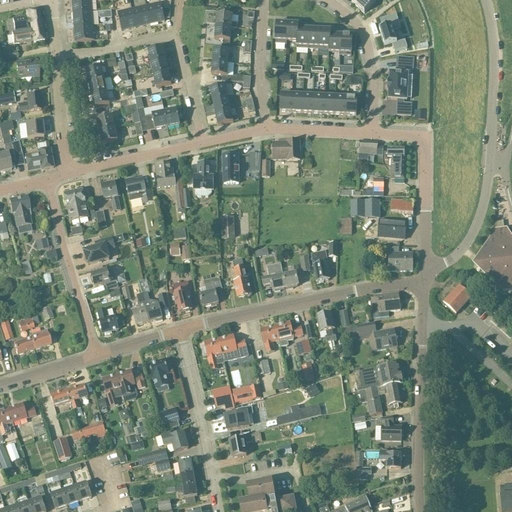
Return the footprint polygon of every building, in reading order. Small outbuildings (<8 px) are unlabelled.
[(72,0),(73,13),(92,12),(91,0),(72,0)] [(354,0),(352,2),(365,14),(376,1),(374,0),(354,0)] [(161,4),(146,7),(150,25),(165,22),(164,17),(162,8),(161,4)] [(146,7),(132,10),(136,28),(150,25),(146,7)] [(117,13),(120,25),(121,31),(136,28),(132,10),(117,13)] [(12,33),(12,34),(42,28),(39,11),(26,13),(27,17),(13,20),(14,33),(12,33)] [(92,12),(73,13),(74,28),(93,27),(92,12)] [(216,27),(231,29),(237,29),(238,17),(232,16),(217,14),(216,27)] [(383,30),(379,31),(381,36),(385,48),(393,46),(395,53),(408,49),(405,41),(397,44),(394,33),(401,30),(396,15),(380,20),(383,30)] [(288,24),(277,24),(276,23),(275,45),(286,45),(287,32),(288,24)] [(298,25),(288,24),(287,32),(286,45),(287,45),(287,42),(297,42),(297,49),(298,32),(298,25)] [(309,30),(299,29),(299,25),(298,25),(298,32),(297,49),(308,50),(309,32),(309,30)] [(93,27),(74,28),(76,43),(94,41),(93,27)] [(231,29),(216,27),(215,40),(230,41),(231,29)] [(42,28),(12,34),(14,45),(33,42),(33,44),(44,42),(42,28)] [(309,32),(308,50),(319,50),(320,32),(320,30),(309,30),(309,32)] [(320,30),(319,50),(320,50),(329,51),(330,35),(331,35),(331,34),(331,31),(330,31),(320,30)] [(329,52),(329,53),(340,54),(341,36),(331,35),(330,35),(329,51),(329,52)] [(352,37),(342,36),(341,36),(340,54),(340,56),(351,57),(352,53),(352,37)] [(148,51),(151,64),(166,60),(164,48),(148,51)] [(214,50),(213,63),(228,64),(229,51),(214,50)] [(9,52),(0,53),(0,59),(0,62),(10,60),(9,52)] [(397,58),(396,70),(413,72),(414,59),(397,58)] [(104,61),(104,62),(105,65),(105,68),(117,66),(115,59),(104,61)] [(166,60),(151,64),(154,76),(169,73),(166,60)] [(17,63),(8,64),(9,71),(17,70),(18,79),(39,78),(38,61),(17,63)] [(124,63),(118,64),(119,71),(121,70),(122,76),(127,75),(124,63)] [(227,77),(227,75),(228,64),(213,63),(212,75),(223,76),(227,77)] [(86,71),(89,83),(104,80),(109,79),(108,74),(103,75),(102,68),(92,70),(87,71),(86,71)] [(169,73),(154,76),(156,88),(171,85),(169,73)] [(389,84),(388,89),(389,89),(388,92),(389,92),(389,99),(389,100),(390,100),(398,101),(397,116),(411,117),(411,105),(404,104),(404,102),(404,101),(406,101),(407,101),(407,100),(407,99),(412,99),(413,77),(408,77),(408,75),(407,74),(407,75),(403,74),(391,74),(390,74),(390,82),(389,82),(389,84)] [(104,80),(89,83),(92,96),(107,92),(104,80)] [(210,89),(213,102),(228,98),(225,86),(210,89)] [(173,91),(161,93),(162,99),(174,97),(173,91)] [(107,92),(92,96),(94,108),(110,105),(107,92)] [(0,107),(16,105),(14,94),(0,96),(0,107)] [(27,96),(28,104),(18,105),(19,113),(29,112),(41,111),(40,95),(27,96)] [(291,113),(292,95),(281,95),(280,112),(291,113)] [(302,114),(303,96),(292,95),(291,113),(302,114)] [(346,95),(346,98),(335,98),(334,115),(345,116),(346,95)] [(357,96),(346,95),(345,116),(356,116),(357,96)] [(313,114),(314,96),(303,96),(302,114),(313,114)] [(324,97),(314,96),(313,114),(324,115),(324,97)] [(334,115),(335,98),(324,97),(324,115),(334,115)] [(135,99),(136,105),(138,111),(144,110),(143,104),(142,103),(141,98),(135,99)] [(228,98),(213,102),(215,114),(231,111),(228,98)] [(128,107),(121,108),(123,116),(132,114),(134,125),(137,124),(140,123),(138,111),(136,105),(128,107)] [(142,131),(155,129),(155,131),(168,128),(164,113),(145,117),(144,110),(138,111),(140,123),(142,131)] [(177,110),(164,113),(168,128),(180,125),(177,110)] [(231,111),(215,114),(218,126),(233,123),(238,122),(237,116),(232,118),(231,111)] [(97,120),(100,132),(115,129),(112,116),(97,120)] [(0,124),(0,128),(1,132),(9,131),(14,130),(12,122),(0,124)] [(142,131),(140,123),(137,124),(134,125),(137,137),(143,136),(142,131)] [(42,124),(25,125),(27,139),(44,137),(42,124)] [(115,129),(100,132),(103,145),(118,141),(115,129)] [(9,131),(1,132),(4,146),(12,144),(9,131)] [(143,132),(144,142),(153,140),(151,131),(143,132)] [(19,141),(12,143),(12,144),(14,156),(22,154),(19,141)] [(360,141),(359,154),(368,155),(377,156),(378,143),(360,141)] [(300,161),(300,142),(286,142),(286,143),(273,143),(273,161),(287,161),(287,162),(300,161)] [(37,152),(37,153),(25,156),(28,172),(41,170),(41,171),(54,168),(50,150),(37,152)] [(387,150),(387,154),(385,154),(385,161),(391,161),(391,159),(405,159),(405,150),(387,150)] [(0,173),(11,171),(8,154),(0,155),(0,173)] [(226,157),(223,157),(224,185),(239,184),(239,175),(240,175),(240,169),(239,169),(238,156),(235,156),(235,154),(226,154),(226,157)] [(359,154),(358,164),(367,165),(368,155),(359,154)] [(250,155),(250,163),(260,164),(261,155),(250,155)] [(391,161),(391,180),(405,180),(405,159),(391,159),(391,161)] [(262,162),(262,178),(270,179),(270,162),(262,162)] [(174,175),(172,163),(156,165),(157,178),(158,189),(176,186),(175,175),(174,175)] [(194,191),(196,191),(196,193),(199,197),(209,197),(213,194),(213,191),(214,177),(211,177),(211,164),(198,164),(198,176),(194,176),(194,191)] [(183,178),(176,179),(178,210),(185,209),(183,178)] [(126,181),(129,196),(130,202),(141,199),(143,205),(155,202),(152,188),(145,189),(143,179),(135,181),(135,179),(126,181)] [(363,190),(363,197),(374,198),(379,198),(380,179),(374,179),(374,191),(363,190)] [(105,200),(111,199),(114,212),(121,211),(118,198),(121,197),(119,190),(117,191),(115,184),(102,186),(105,200)] [(83,190),(75,192),(76,198),(74,199),(75,204),(76,204),(80,220),(88,218),(85,203),(86,202),(83,190)] [(76,198),(75,192),(64,195),(66,207),(67,206),(71,222),(80,220),(76,204),(75,204),(74,199),(76,198)] [(31,216),(27,197),(9,201),(12,214),(14,214),(17,228),(18,228),(19,235),(32,232),(31,226),(32,225),(30,217),(31,216)] [(380,202),(351,202),(351,219),(380,219),(380,202)] [(391,214),(407,216),(413,216),(414,202),(391,202),(391,214)] [(96,213),(99,229),(107,228),(104,212),(96,213)] [(222,240),(234,239),(234,217),(222,217),(222,240)] [(352,219),(339,219),(339,236),(352,235),(352,219)] [(381,221),(379,237),(404,239),(406,224),(381,221)] [(5,223),(0,224),(0,235),(1,235),(2,240),(9,239),(7,234),(5,223)] [(81,228),(71,230),(73,237),(83,234),(81,228)] [(186,229),(174,230),(175,240),(187,239),(186,229)] [(511,243),(510,240),(507,229),(497,230),(475,264),(504,292),(511,290),(511,243)] [(107,251),(115,249),(112,238),(95,243),(97,248),(84,252),(88,266),(109,259),(107,251)] [(146,239),(136,241),(138,249),(147,247),(146,239)] [(180,257),(180,246),(170,246),(170,257),(180,257)] [(189,247),(182,248),(183,261),(191,260),(189,247)] [(387,254),(389,254),(389,272),(413,272),(413,254),(399,254),(399,248),(387,248),(387,254)] [(317,282),(319,282),(320,284),(323,283),(324,281),(329,280),(328,273),(330,273),(327,258),(320,259),(319,253),(311,255),(314,267),(317,282)] [(308,257),(300,258),(302,273),(311,272),(308,257)] [(242,260),(232,262),(234,269),(237,281),(234,282),(238,299),(251,296),(248,279),(247,279),(245,267),(244,267),(242,260)] [(29,265),(22,267),(24,275),(31,272),(29,265)] [(273,292),(274,291),(275,293),(281,292),(281,290),(286,289),(283,276),(281,265),(267,268),(269,279),(262,280),(264,287),(272,286),(273,292)] [(291,275),(283,276),(286,289),(287,289),(288,291),(293,289),(293,287),(299,286),(296,274),(299,274),(298,267),(290,268),(291,275)] [(95,288),(105,285),(107,292),(118,288),(113,269),(91,276),(95,288)] [(117,276),(119,283),(127,281),(124,274),(117,276)] [(205,288),(199,289),(201,295),(204,308),(219,304),(216,292),(223,290),(219,278),(212,280),(204,282),(205,288)] [(173,285),(175,293),(179,313),(192,310),(189,299),(191,298),(189,291),(194,290),(192,282),(182,284),(182,283),(173,285)] [(459,286),(443,303),(456,315),(472,298),(459,286)] [(129,288),(122,290),(125,301),(132,299),(129,288)] [(119,290),(109,293),(110,298),(113,299),(121,297),(119,290)] [(147,293),(142,295),(149,323),(162,320),(158,304),(155,303),(153,302),(150,302),(147,293)] [(378,304),(372,305),(374,319),(380,318),(389,317),(388,312),(400,311),(399,294),(377,297),(378,304)] [(139,305),(141,311),(133,313),(136,326),(149,323),(142,295),(137,296),(139,305)] [(162,311),(170,309),(166,295),(158,297),(162,311)] [(54,319),(50,308),(41,311),(45,322),(54,319)] [(115,317),(109,319),(106,310),(98,313),(100,321),(103,335),(105,334),(107,335),(109,334),(110,334),(111,333),(119,331),(118,328),(125,326),(123,318),(116,320),(115,317)] [(347,312),(339,313),(342,329),(350,328),(347,312)] [(321,316),(320,317),(318,317),(319,324),(318,325),(320,333),(326,332),(327,337),(326,337),(327,343),(336,341),(335,335),(333,336),(332,331),(334,330),(331,314),(324,316),(323,315),(321,316)] [(25,321),(28,330),(34,329),(32,320),(31,320),(30,315),(24,317),(25,321)] [(8,321),(0,323),(4,337),(12,334),(8,321)] [(28,330),(25,321),(19,323),(21,333),(28,330)] [(301,328),(292,330),(290,324),(276,327),(279,341),(281,348),(289,346),(288,342),(294,341),(293,338),(303,336),(301,328)] [(375,324),(358,327),(359,333),(359,335),(360,339),(375,337),(374,334),(374,332),(376,332),(375,324)] [(272,343),(279,341),(276,327),(261,330),(267,354),(274,352),(272,343)] [(358,327),(342,330),(343,336),(359,333),(358,327)] [(398,348),(394,330),(374,334),(375,337),(378,352),(398,348)] [(47,331),(30,336),(34,351),(51,346),(48,334),(47,331)] [(233,337),(219,341),(222,355),(224,363),(248,357),(246,349),(244,341),(235,343),(233,337)] [(30,340),(14,345),(18,356),(34,351),(31,339),(30,340)] [(205,347),(202,347),(204,356),(207,356),(208,358),(210,367),(211,371),(218,370),(218,366),(215,356),(222,355),(219,341),(205,344),(205,347)] [(309,342),(296,345),(299,357),(311,354),(309,342)] [(267,361),(255,364),(258,377),(270,374),(267,361)] [(151,364),(152,366),(149,367),(156,391),(168,387),(165,376),(169,374),(165,362),(157,364),(156,362),(151,364)] [(311,365),(306,366),(308,376),(305,377),(306,383),(314,381),(311,365)] [(399,385),(403,384),(401,374),(400,374),(398,366),(354,373),(358,392),(360,392),(379,388),(381,388),(399,385)] [(133,378),(131,372),(117,377),(123,396),(123,397),(131,394),(129,387),(137,385),(139,391),(146,388),(141,375),(133,378)] [(116,398),(123,396),(117,377),(103,381),(111,408),(118,406),(116,398)] [(279,390),(287,388),(286,381),(277,383),(279,390)] [(381,388),(379,388),(380,396),(386,395),(389,406),(394,405),(395,409),(399,408),(398,405),(402,404),(399,385),(381,388)] [(259,386),(249,388),(252,400),(261,398),(261,395),(259,387),(259,386)] [(315,386),(307,390),(312,398),(319,393),(315,386)] [(84,387),(67,392),(71,404),(73,412),(79,410),(77,402),(87,398),(84,387)] [(368,403),(370,416),(383,414),(380,396),(379,388),(360,392),(362,404),(368,403)] [(71,404),(67,392),(50,397),(54,409),(71,404)] [(231,397),(215,401),(217,409),(233,405),(231,397)] [(106,409),(103,400),(97,402),(100,411),(106,409)] [(23,406),(9,410),(13,424),(36,416),(34,409),(25,412),(23,406)] [(277,419),(279,427),(321,416),(319,406),(299,411),(298,407),(291,409),(293,415),(277,419)] [(225,417),(228,431),(250,427),(248,416),(253,415),(252,408),(238,410),(238,414),(225,417)] [(0,412),(0,441),(4,440),(3,437),(9,435),(6,426),(13,424),(9,410),(0,412)] [(159,416),(162,427),(180,422),(176,410),(159,416)] [(365,414),(352,417),(353,424),(366,422),(365,414)] [(382,442),(401,442),(401,438),(404,437),(404,433),(402,432),(402,428),(393,427),(392,425),(394,425),(392,418),(381,420),(382,427),(382,442)] [(145,420),(137,423),(141,435),(150,432),(145,420)] [(43,423),(33,427),(36,437),(46,434),(43,423)] [(103,424),(94,426),(96,435),(97,439),(106,436),(103,424)] [(126,427),(130,434),(135,431),(131,424),(126,427)] [(87,429),(79,431),(81,439),(82,440),(89,438),(89,437),(87,429)] [(170,434),(161,437),(164,447),(172,445),(174,454),(188,450),(184,434),(171,438),(170,434)] [(262,441),(261,434),(251,436),(252,443),(251,443),(252,445),(258,444),(257,442),(262,441)] [(133,435),(126,437),(128,443),(135,442),(133,435)] [(243,437),(243,440),(230,442),(232,459),(247,456),(245,444),(251,443),(252,443),(251,436),(243,437)] [(71,458),(66,440),(54,444),(60,462),(71,458)] [(143,442),(131,445),(133,452),(145,449),(143,442)] [(291,445),(279,448),(280,457),(292,455),(291,445)] [(165,451),(153,454),(156,463),(168,460),(165,451)] [(126,454),(119,456),(121,463),(128,461),(126,454)] [(357,454),(357,467),(358,475),(371,475),(371,470),(362,470),(362,454),(357,454)] [(387,462),(387,463),(387,470),(401,470),(401,455),(393,455),(393,454),(380,454),(380,462),(387,462)] [(169,461),(156,464),(158,473),(171,469),(169,461)] [(178,464),(180,476),(193,473),(191,461),(178,464)] [(80,464),(68,468),(70,473),(81,469),(80,464)] [(68,468),(56,472),(58,477),(70,473),(68,468)] [(56,472),(45,476),(46,481),(58,477),(56,472)] [(193,473),(180,476),(183,488),(195,486),(193,473)] [(35,479),(22,483),(24,488),(36,484),(35,479)] [(272,481),(251,485),(247,486),(249,501),(239,503),(241,511),(268,511),(271,511),(296,511),(294,498),(276,501),(272,481)] [(22,483),(10,487),(12,492),(24,488),(22,483)] [(86,485),(74,489),(79,503),(91,499),(86,485)] [(511,511),(511,485),(500,487),(500,495),(501,511),(511,511)] [(38,488),(36,489),(38,494),(45,492),(43,486),(38,488)] [(195,486),(183,488),(185,500),(197,498),(195,486)] [(0,490),(0,493),(1,496),(12,492),(10,487),(0,490)] [(74,489),(62,493),(67,507),(79,503),(74,489)] [(67,507),(62,493),(50,497),(55,511),(67,507)] [(337,511),(355,511),(370,506),(366,498),(344,507),(345,509),(337,511)] [(44,511),(41,500),(29,504),(31,511),(44,511)] [(142,509),(139,500),(131,503),(133,511),(142,509)] [(170,501),(158,503),(159,511),(161,511),(172,510),(170,501)]
